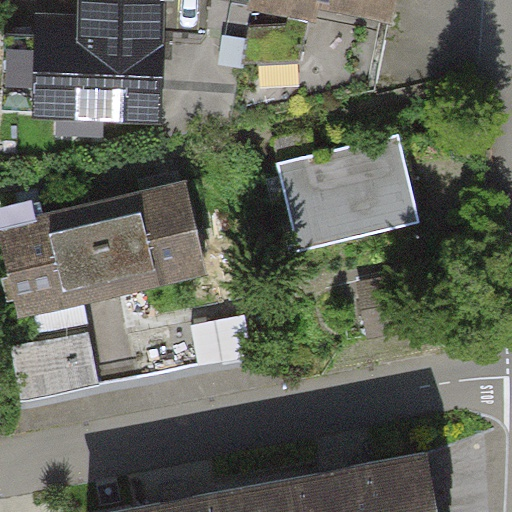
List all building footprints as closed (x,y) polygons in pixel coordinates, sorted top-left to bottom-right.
[(163,0),(55,0),(55,19),(27,17),(22,124),(157,130),(163,0)] [(259,0),(392,28),(397,0),(259,0)] [(409,224),(391,136),(274,161),(293,249),(409,224)] [(94,384),(89,361),(88,297),(207,268),(185,181),(0,226),(0,319),(42,309),(42,342),(7,350),(18,400),(94,384)] [(443,511),(433,456),(127,511),(443,511)]
